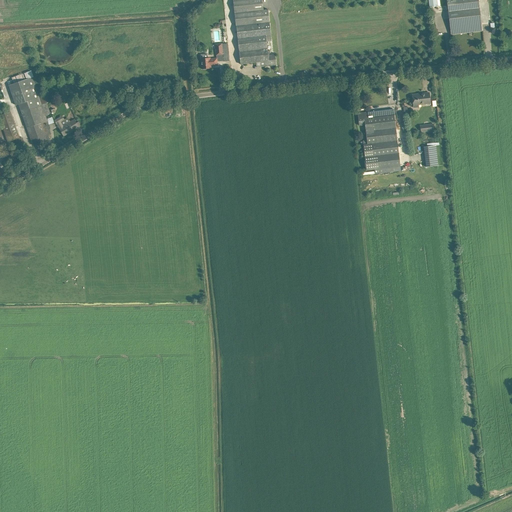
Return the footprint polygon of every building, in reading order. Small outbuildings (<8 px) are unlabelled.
[(263,10),(262,0),(233,0),(241,64),(264,62),(265,66),(276,65),(275,54),(270,55),(269,54),(270,54),(270,51),(268,51),(267,41),(271,40),(271,35),(268,9),(263,10)] [(446,0),(450,30),(460,29),(460,34),(482,31),(478,0),(446,0)] [(161,37),(149,40),(158,61),(168,58),(161,37)] [(228,43),(222,44),(222,43),(215,44),(216,55),(223,55),(223,61),(229,61),(228,43)] [(119,58),(100,66),(109,87),(134,75),(130,67),(141,62),(143,67),(147,65),(140,48),(118,55),(119,58)] [(210,59),(209,58),(201,59),(202,69),(210,68),(210,66),(218,65),(217,58),(210,59)] [(39,95),(35,84),(33,77),(9,85),(16,105),(19,104),(33,144),(50,139),(48,135),(51,134),(49,129),(50,128),(45,116),(50,114),(47,103),(44,94),(39,95)] [(414,108),(419,107),(419,105),(431,104),(429,93),(412,95),(414,108)] [(4,110),(0,111),(0,117),(8,142),(17,139),(20,138),(10,112),(8,108),(4,110)] [(367,118),(367,113),(368,113),(368,112),(366,112),(366,114),(358,115),(359,125),(365,125),(367,144),(363,145),(366,170),(374,169),(375,174),(401,171),(394,115),(367,118)] [(63,120),(61,116),(55,120),(64,136),(72,131),(71,130),(74,128),(75,129),(79,127),(74,119),(70,122),(68,117),(63,120)] [(421,134),(434,132),(433,123),(419,125),(421,134)] [(426,167),(438,165),(436,145),(423,147),(426,167)]
